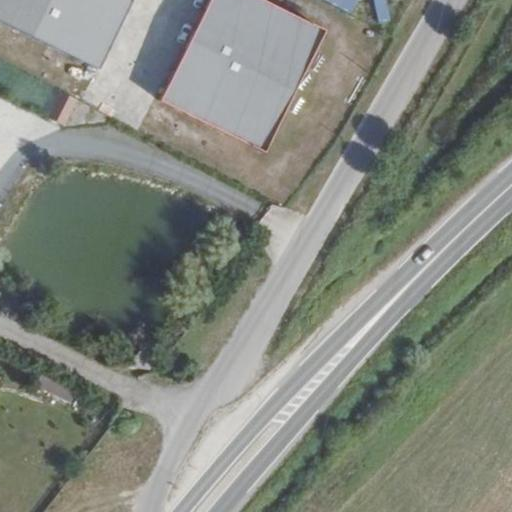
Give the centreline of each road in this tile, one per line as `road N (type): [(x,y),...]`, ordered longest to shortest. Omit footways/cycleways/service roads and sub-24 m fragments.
road 1 (secondary): [(448,0),(185,415),(140,511)]
road 2 (unknown): [(302,229),(141,141),(49,128),(0,147)]
road 3 (secondary): [(382,295),(274,397),(173,511)]
road 4 (secondary): [(206,511),(382,295)]
road 5 (unknown): [(0,314),(185,415)]
road 6 (secondary): [(511,176),(382,295)]
